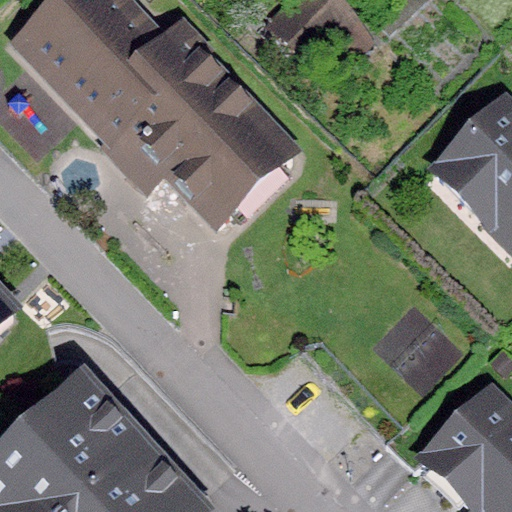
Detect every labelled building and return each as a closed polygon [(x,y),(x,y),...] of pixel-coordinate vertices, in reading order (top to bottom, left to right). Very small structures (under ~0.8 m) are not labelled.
[(221,231),(292,163),(176,42),(164,54),(111,0),(71,0),(21,48),(115,145),(127,134),(221,231)] [(308,67),(352,19),(330,0),(307,0),(274,37),(308,67)] [(511,120),(503,112),(437,179),(490,232),(497,225),(511,240),(511,120)] [(0,335),(14,322),(0,307),(0,335)] [(192,511),(83,396),(0,474),(0,511),(192,511)] [(511,511),(511,424),(489,403),(423,470),(466,511),(511,511)]
